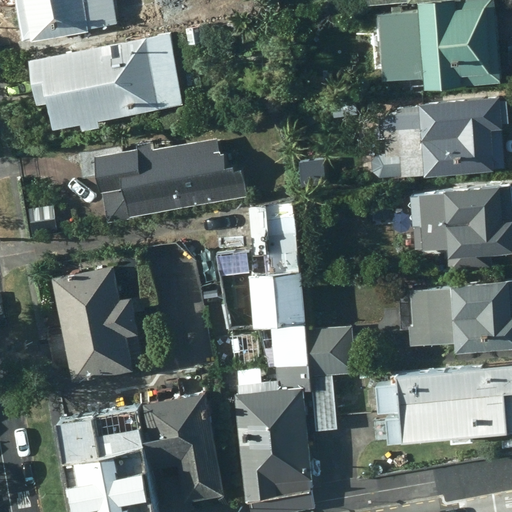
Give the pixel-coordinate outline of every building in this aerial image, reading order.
[(18,0),(24,36),(25,36),(53,32),(119,23),(115,0),(18,0)] [(502,79),(496,0),(420,0),(421,7),(381,10),(386,77),(428,74),(428,85),(502,79)] [(175,24),(172,6),(121,15),(124,33),(175,24)] [(199,19),(187,22),(191,43),(204,40),(199,19)] [(184,103),(172,30),(32,54),(39,100),(51,98),(56,125),(83,120),(84,127),(101,124),(100,117),(184,103)] [(427,170),(428,172),(507,164),(503,121),(511,121),(509,96),(502,96),(501,93),(422,99),(423,107),(384,111),(388,153),(403,151),(404,171),(427,170)] [(134,212),(249,193),(244,165),(237,167),(236,162),(228,163),(226,150),(220,151),(218,135),(154,145),(152,138),(139,140),(140,145),(97,152),(108,221),(134,216),(134,212)] [(511,180),(448,185),(447,189),(424,190),(427,244),(452,242),(453,251),(511,246),(511,180)] [(266,268),(301,265),(295,195),(253,203),(257,250),(264,249),(266,268)] [(496,251),(454,254),(455,269),(497,266),(496,251)] [(56,271),(75,378),(136,365),(130,333),(141,331),(134,291),(122,293),(116,261),(56,271)] [(303,267),(253,270),(258,325),(274,323),(280,384),(237,389),(247,499),(312,487),(311,478),(314,478),(306,389),(313,389),(303,267)] [(457,338),(459,348),(511,344),(511,280),(511,281),(511,277),(455,281),(455,283),(414,286),(416,320),(412,321),(413,341),(457,338)] [(351,324),(310,326),(314,372),(355,368),(351,324)] [(511,360),(400,370),(400,379),(380,380),(382,410),(402,408),(402,413),(390,415),(392,440),(453,436),(453,441),(475,439),(474,434),(511,431),(511,360)] [(338,426),(333,373),(314,374),(319,428),(338,426)] [(161,394),(168,431),(228,420),(221,383),(161,394)] [(157,398),(65,414),(82,511),(155,511),(177,508),(169,464),(163,432),(157,398)] [(241,490),(228,420),(168,431),(163,432),(169,464),(192,460),(199,498),(241,490)]
